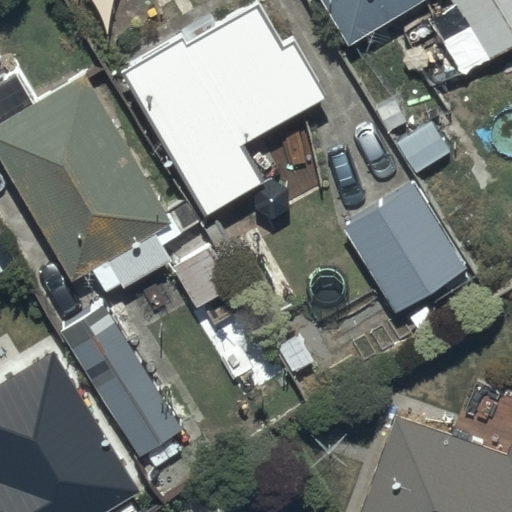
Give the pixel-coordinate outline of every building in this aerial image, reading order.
[(176,29),(113,66),(197,211),(256,177),(232,135),(314,87),(283,33),(274,38),(252,0),(247,0),(182,38),(176,29)] [(318,0),(342,39),(405,0),(318,0)] [(511,0),(447,0),(476,53),(511,33),(511,0)] [(14,63),(0,70),(0,168),(62,279),(80,269),(92,289),(162,250),(156,238),(176,226),(85,65),(32,95),(14,63)] [(405,175),(337,222),(390,301),(459,255),(405,175)] [(201,234),(163,259),(191,302),(229,277),(201,234)] [(51,323),(135,455),(180,426),(96,295),(51,323)] [(54,352),(0,385),(0,511),(103,511),(140,490),(54,352)] [(500,446),(387,407),(351,511),(511,511),(511,438),(504,435),(500,446)]
